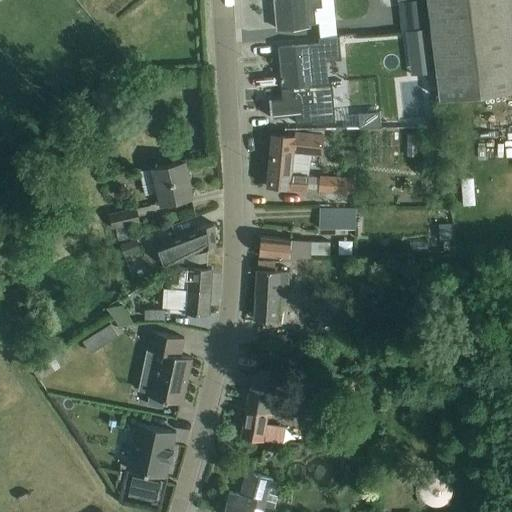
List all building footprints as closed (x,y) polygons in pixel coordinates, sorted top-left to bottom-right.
[(315,7),(322,6),(321,0),(273,0),(277,29),(310,26),(309,26),(309,23),(316,23),(315,15),(315,7)] [(426,0),(410,0),(398,1),(402,30),(405,30),(429,27),(426,0)] [(430,0),(441,99),(511,90),(511,7),(511,0),(430,0)] [(429,27),(405,30),(408,55),(433,53),(430,27),(429,27)] [(310,44),(279,47),(283,86),(314,83),(327,82),(325,59),(340,58),(338,41),(310,44)] [(271,98),(270,99),(270,108),(271,118),(273,117),(284,116),(296,115),(296,120),(296,123),(308,122),(316,121),(316,123),(317,124),(335,122),(332,82),(327,82),(283,87),(281,87),(282,98),(271,99),(271,98)] [(366,112),(358,113),(359,127),(381,127),(380,117),(380,111),(366,112)] [(440,126),(439,112),(427,113),(429,126),(440,126)] [(295,137),(271,135),(266,186),(306,190),(307,175),(291,173),(293,150),(322,154),(324,132),(295,129),(295,137)] [(183,162),(153,169),(141,172),(146,193),(153,192),(156,204),(192,196),(183,162)] [(319,176),(317,191),(343,194),(352,195),(353,179),(344,179),(319,176)] [(112,228),(140,222),(136,207),(109,214),(112,228)] [(319,207),(318,229),(356,229),(356,207),(319,207)] [(286,218),(302,218),(302,208),(286,208),(286,218)] [(163,245),(156,248),(162,264),(169,262),(177,258),(203,247),(216,246),(214,223),(199,225),(200,231),(163,245)] [(452,239),(451,224),(442,224),(442,239),(452,239)] [(341,235),(340,251),(355,252),(356,235),(341,235)] [(260,236),(258,254),(287,257),(287,258),(309,258),(309,255),(331,255),(330,241),(311,241),(290,239),(260,236)] [(141,249),(137,238),(122,243),(126,254),(141,249)] [(169,287),(167,307),(187,308),(186,314),(209,314),(212,268),(182,266),(181,283),(180,288),(169,287)] [(257,271),(253,319),(276,321),(278,306),(288,306),(288,295),(290,273),(280,273),(257,271)] [(165,310),(145,310),(145,319),(165,319),(165,310)] [(98,330),(104,341),(116,334),(109,323),(98,330)] [(151,330),(147,349),(158,351),(149,395),(147,403),(162,406),(164,398),(182,402),(192,357),(180,355),(184,337),(151,330)] [(261,349),(285,350),(285,349),(290,349),(290,337),(286,337),(286,335),(262,334),(261,349)] [(253,379),(273,386),(277,374),(258,367),(253,379)] [(456,394),(456,381),(444,381),(444,394),(456,394)] [(241,437),(262,441),(283,443),(284,426),(266,424),(267,413),(274,415),(278,393),(249,388),(241,437)] [(448,413),(456,413),(456,397),(448,397),(448,413)] [(136,422),(126,468),(165,476),(169,459),(171,459),(173,449),(171,448),(175,431),(136,422)] [(328,439),(348,439),(348,422),(328,422),(328,439)] [(354,462),(352,467),(354,476),(358,478),(363,477),(365,473),(363,464),(359,461),(354,462)] [(261,511),(262,510),(271,479),(247,472),(240,495),(229,492),(223,511),(261,511)] [(133,475),(129,494),(156,500),(160,481),(133,475)]
